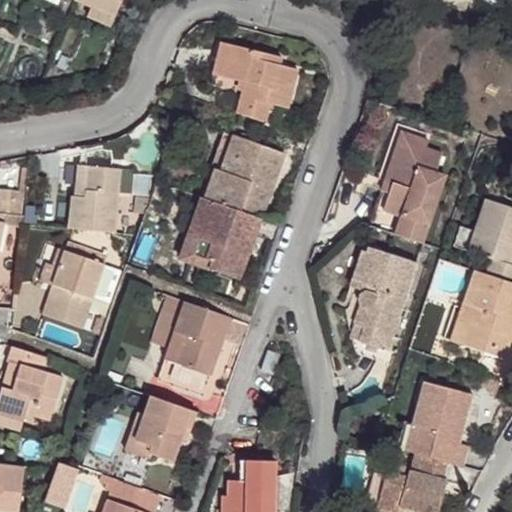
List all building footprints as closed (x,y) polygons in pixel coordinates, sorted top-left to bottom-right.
[(76,0),(92,7),(110,15),(115,17),(121,0),(76,0)] [(110,15),(92,7),(87,16),(106,24),(110,15)] [(220,42),(212,75),(223,77),(231,45),(220,42)] [(281,57),(231,45),(223,77),(239,81),(244,83),(242,91),(236,113),(266,123),(270,104),(288,108),(298,69),(279,65),(281,57)] [(385,180),(392,182),(407,141),(427,148),(429,141),(402,131),(385,180)] [(223,132),(211,168),(222,172),(228,155),(233,157),(240,138),(223,132)] [(211,168),(200,198),(256,217),(262,219),(285,154),(240,138),(233,157),(228,155),(222,172),(211,168)] [(427,148),(407,141),(392,182),(397,184),(393,193),(389,191),(389,192),(377,227),(423,243),(443,183),(434,180),(436,173),(443,154),(427,148)] [(78,165),(75,196),(85,197),(88,166),(78,165)] [(75,196),(72,196),(69,229),(115,233),(121,169),(88,166),(85,197),(75,196)] [(22,168),(19,191),(25,191),(28,168),(22,168)] [(121,169),(119,193),(132,194),(135,171),(121,169)] [(446,176),(436,173),(434,180),(443,183),(446,176)] [(0,189),(0,190),(0,198),(18,200),(19,191),(0,189)] [(389,192),(382,189),(369,225),(377,227),(389,192)] [(0,198),(0,212),(23,215),(25,191),(19,191),(18,200),(0,198)] [(135,213),(144,214),(150,198),(137,196),(135,213)] [(256,217),(200,198),(181,251),(199,257),(197,265),(240,280),(254,240),(249,238),(256,217)] [(475,231),(468,251),(491,259),(486,274),(511,282),(511,264),(510,264),(511,257),(511,207),(485,199),(475,231)] [(0,212),(0,222),(4,223),(3,224),(21,226),(23,215),(0,212)] [(262,219),(256,217),(249,238),(254,240),(262,219)] [(468,251),(475,231),(460,226),(453,246),(468,251)] [(67,242),(64,250),(87,257),(90,250),(67,242)] [(417,263),(369,247),(367,252),(364,251),(355,279),(371,284),(368,292),(366,291),(365,292),(363,292),(361,293),(359,297),(358,299),(360,304),(354,323),(364,327),(359,341),(381,348),(388,351),(417,263)] [(64,250),(42,315),(83,328),(107,256),(90,250),(87,257),(64,250)] [(181,251),(178,258),(197,265),(199,257),(181,251)] [(42,281),(52,285),(58,268),(48,264),(42,281)] [(475,270),(464,303),(466,304),(460,322),(465,323),(458,343),(504,358),(510,340),(511,335),(511,282),(486,274),(475,270)] [(371,284),(355,279),(352,287),(365,292),(366,291),(368,292),(371,284)] [(184,301),(169,296),(153,343),(168,348),(184,301)] [(231,318),(184,301),(167,351),(184,356),(181,365),(212,375),(231,318)] [(464,303),(452,341),(458,343),(465,323),(460,322),(466,304),(464,303)] [(92,332),(102,335),(107,321),(97,317),(92,332)] [(250,325),(231,318),(225,337),(243,344),(250,325)] [(364,327),(354,323),(349,338),(359,341),(364,327)] [(381,348),(359,341),(355,353),(377,360),(381,348)] [(46,357),(12,346),(7,362),(19,366),(12,390),(1,387),(0,391),(0,414),(23,422),(25,413),(50,421),(63,378),(42,371),(46,357)] [(280,354),(268,350),(261,371),(273,374),(280,354)] [(184,356),(167,351),(165,359),(177,363),(171,380),(193,388),(199,371),(181,365),(184,356)] [(19,366),(9,363),(1,387),(12,390),(19,366)] [(494,378),(487,376),(481,385),(495,394),(501,384),(494,378)] [(420,428),(413,453),(416,453),(447,462),(464,466),(469,447),(460,444),(472,395),(423,382),(413,426),(420,428)] [(180,441),(185,427),(190,429),(196,412),(150,396),(143,414),(138,412),(124,450),(149,459),(151,454),(172,461),(180,441)] [(23,422),(0,414),(0,425),(20,431),(23,422)] [(413,426),(404,424),(398,449),(413,453),(420,428),(413,426)] [(190,429),(185,427),(180,441),(185,443),(190,429)] [(447,462),(416,453),(411,471),(409,470),(408,477),(387,471),(378,507),(395,511),(398,511),(400,506),(423,511),(438,511),(447,480),(442,479),(447,462)] [(221,511),(274,511),(275,489),(278,489),(278,476),(275,476),(276,462),(240,461),(239,481),(229,481),(229,496),(222,495),(221,511)] [(24,467),(0,464),(0,511),(3,511),(3,504),(20,506),(24,467)] [(140,488),(103,475),(100,482),(104,483),(111,485),(109,490),(101,511),(143,511),(133,508),(140,488)] [(153,511),(159,495),(140,488),(133,508),(143,511),(153,511)]
